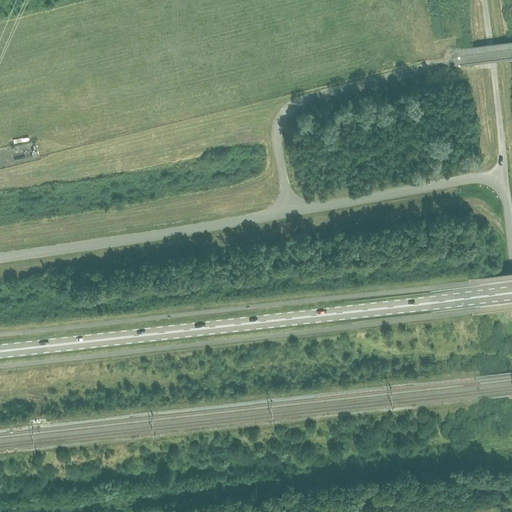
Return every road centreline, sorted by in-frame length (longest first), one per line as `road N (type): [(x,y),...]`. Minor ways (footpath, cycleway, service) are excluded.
road 1 (primary): [(0,350),(511,294)]
road 2 (unclassified): [(292,209),(276,134),(293,104),(461,60),(511,55)]
road 3 (unclassified): [(0,255),(292,209)]
road 4 (unclassified): [(292,209),(504,175)]
road 5 (unclassified): [(504,175),(484,0)]
